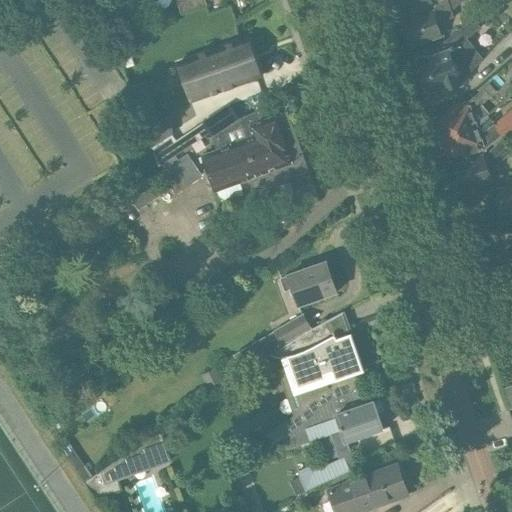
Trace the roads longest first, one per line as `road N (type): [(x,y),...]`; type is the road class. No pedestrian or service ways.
road 1 (residential): [(418,290),(317,0)]
road 2 (residential): [(496,511),(418,290)]
road 3 (residential): [(0,397),(77,511)]
